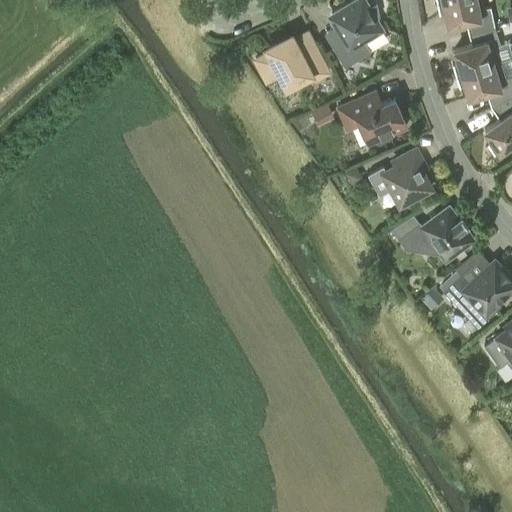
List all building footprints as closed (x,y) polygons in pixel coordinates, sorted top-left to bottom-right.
[(370,7),(365,0),(354,0),(328,16),(343,40),(333,46),(345,67),(371,51),(365,41),(383,29),(377,18),(380,16),(377,3),(370,7)] [(448,25),(466,21),(468,33),(494,26),(490,7),(485,8),(482,0),(444,0),(437,2),(439,12),(445,11),(448,25)] [(494,26),(468,33),(472,44),(454,49),(458,62),(452,64),(455,75),(499,62),(494,46),(500,45),(494,26)] [(269,79),(281,73),(287,85),(310,72),(314,80),(325,74),(313,50),(302,56),(291,36),(268,48),(270,51),(255,59),(269,79)] [(468,97),(486,91),(491,106),(511,96),(511,74),(504,77),(499,62),(455,75),(458,85),(464,83),(468,97)] [(406,126),(399,108),(395,110),(391,99),(381,103),(376,90),(338,107),(347,129),(360,124),(368,142),(373,140),(377,143),(385,140),(386,135),(406,126)] [(511,96),(491,106),(499,118),(484,129),(492,139),(487,143),(494,153),(511,140),(511,96)] [(311,110),(317,123),(334,115),(327,102),(311,110)] [(392,160),(395,165),(385,171),(383,165),(367,174),(378,195),(391,188),(399,204),(430,187),(416,162),(422,159),(416,147),(392,160)] [(355,166),(345,171),(350,182),(361,176),(355,166)] [(448,205),(421,225),(412,213),(391,228),(398,238),(406,248),(437,253),(439,252),(445,260),(454,253),(458,259),(466,253),(462,247),(474,238),(464,226),(467,224),(460,215),(458,217),(448,205)] [(476,326),(500,305),(500,299),(511,287),(511,279),(494,260),(470,282),(461,273),(442,290),(476,326)] [(430,284),(417,296),(428,308),(441,296),(430,284)] [(484,345),(499,366),(509,359),(511,363),(511,319),(504,326),(506,328),(484,345)]
